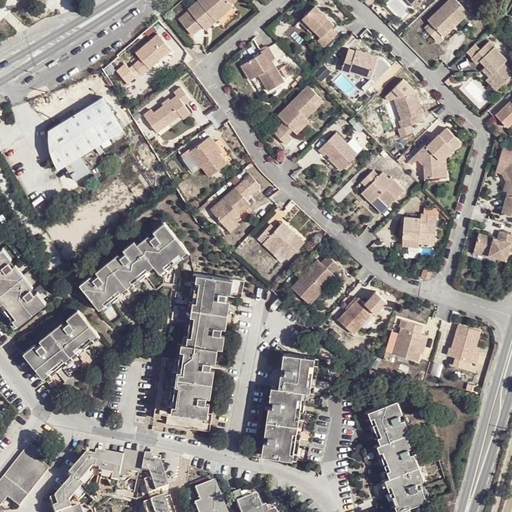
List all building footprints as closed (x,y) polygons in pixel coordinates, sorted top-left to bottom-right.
[(182,22),(188,29),(221,0),(196,0),(186,9),(187,11),(191,15),(182,22)] [(221,0),(188,29),(192,35),(203,26),(200,23),(210,14),(217,22),(232,9),(229,6),(236,0),(221,0)] [(411,0),(409,2),(417,10),(427,0),(411,0)] [(436,28),(431,33),(438,41),(443,36),(450,29),(454,33),(472,18),(456,0),(431,23),(436,28)] [(320,5),(307,16),(316,28),(330,18),(320,5)] [(179,18),(182,22),(191,15),(187,11),(179,18)] [(206,30),(217,22),(210,14),(200,23),(203,26),(206,30)] [(316,28),(307,16),(303,20),(312,30),(321,41),(318,44),(322,49),(337,37),(332,31),(337,26),(330,18),(316,28)] [(312,30),(303,20),(297,25),(307,35),(312,30)] [(450,29),(443,36),(446,40),(454,33),(450,29)] [(130,67),(136,74),(165,49),(158,39),(134,56),(138,61),(130,67)] [(284,82),(276,67),(271,69),(268,63),(272,60),(275,59),(269,48),(259,54),(261,58),(241,68),(250,85),(260,79),(268,91),(284,82)] [(165,49),(136,74),(139,78),(169,53),(165,49)] [(491,81),(499,89),(501,91),(511,80),(511,74),(506,68),(510,64),(497,50),(492,54),(487,49),(472,61),(477,67),(482,63),(490,73),(495,78),(491,81)] [(371,84),(380,60),(358,51),(356,55),(349,52),(341,73),(371,84)] [(271,69),(276,67),(272,60),(268,63),(271,69)] [(281,68),(286,77),(293,74),(289,63),(281,68)] [(486,76),(491,81),(495,78),(490,73),(486,76)] [(313,98),(320,91),(309,80),(278,112),(285,119),(291,125),(304,112),(307,114),(319,103),(313,98)] [(495,93),(499,89),(491,81),(487,85),(495,93)] [(164,119),(169,124),(184,113),(187,118),(194,113),(188,104),(193,100),(183,86),(177,90),(181,94),(172,101),(165,105),(157,111),(154,106),(150,110),(158,124),(164,119)] [(325,97),(320,91),(313,98),(319,103),(325,97)] [(417,115),(421,114),(415,94),(393,100),(398,118),(394,119),(397,129),(393,130),(395,139),(410,134),(408,126),(419,123),(417,115)] [(162,101),(165,105),(172,101),(168,96),(162,101)] [(47,131),(45,147),(59,171),(125,134),(105,99),(47,131)] [(508,131),(511,128),(511,127),(511,104),(504,111),(499,116),(497,118),(508,131)] [(156,125),(158,124),(150,110),(147,112),(156,125)] [(311,119),(307,114),(304,112),(291,125),(298,132),(311,119)] [(158,124),(161,129),(169,124),(164,119),(158,124)] [(298,132),(291,125),(285,119),(278,125),(291,139),(298,132)] [(285,145),(291,139),(278,125),(273,131),(285,145)] [(438,180),(438,175),(438,156),(442,157),(450,148),(453,152),(460,144),(447,130),(440,137),(439,135),(428,146),(426,145),(409,163),(412,166),(418,161),(426,168),(426,179),(438,180)] [(343,170),(359,156),(337,131),(318,149),(323,155),(327,152),(343,170)] [(226,164),(220,154),(212,144),(217,142),(213,137),(193,151),(210,174),(226,164)] [(212,144),(220,154),(224,151),(217,142),(212,144)] [(442,157),(448,157),(453,152),(450,148),(442,157)] [(511,151),(511,152),(503,152),(497,169),(506,172),(506,174),(511,182),(508,195),(503,206),(501,214),(511,217),(511,151)] [(438,156),(438,175),(448,176),(448,157),(442,157),(438,156)] [(499,192),(508,195),(511,182),(506,174),(506,172),(497,169),(494,180),(499,192)] [(405,190),(396,180),(390,187),(386,183),(389,180),(382,172),(377,176),(373,172),(361,182),(367,188),(365,190),(375,200),(381,195),(390,204),(405,190)] [(248,174),(236,186),(247,197),(259,185),(248,174)] [(390,187),(396,180),(393,176),(389,180),(386,183),(390,187)] [(232,220),(235,217),(250,202),(232,184),(215,201),(232,220)] [(375,200),(365,190),(361,194),(371,204),(375,200)] [(232,220),(215,201),(209,207),(227,225),(232,220)] [(418,238),(418,243),(434,244),(437,217),(427,216),(427,225),(419,224),(419,219),(404,218),(402,237),(418,238)] [(242,223),(235,217),(232,220),(238,228),(242,223)] [(238,228),(232,220),(227,225),(234,232),(238,228)] [(511,224),(503,222),(501,229),(511,232),(511,230),(511,224)] [(280,223),(275,228),(285,238),(290,233),(280,223)] [(277,250),(285,257),(288,260),(302,245),(290,233),(285,238),(275,228),(273,230),(269,226),(257,239),(273,255),(277,250)] [(165,281),(192,258),(169,231),(144,252),(142,249),(85,296),(105,320),(160,275),(165,281)] [(487,255),(486,260),(504,265),(509,249),(511,249),(511,238),(497,234),(495,243),(479,238),(474,252),(487,255)] [(418,238),(402,237),(402,246),(418,247),(418,238)] [(280,262),(285,257),(277,250),(273,255),(280,262)] [(485,262),(486,260),(487,255),(474,252),(473,258),(485,262)] [(324,257),(317,265),(329,275),(335,267),(324,257)] [(15,266),(9,260),(0,267),(0,312),(21,337),(49,314),(11,269),(15,266)] [(314,261),(289,287),(293,291),(306,304),(331,277),(317,265),(314,261)] [(423,278),(431,282),(435,273),(427,269),(423,278)] [(155,429),(210,437),(215,408),(208,408),(217,353),(220,353),(231,284),(195,279),(184,349),(180,348),(178,364),(166,362),(155,429)] [(293,291),(289,287),(287,289),(305,306),(306,304),(293,291)] [(371,319),(378,311),(366,300),(360,307),(354,302),(335,323),(349,337),(368,316),(371,319)] [(398,330),(404,332),(407,324),(397,320),(394,329),(398,330)] [(52,390),(107,345),(87,322),(33,367),(52,390)] [(413,357),(421,337),(418,336),(420,328),(407,324),(404,332),(398,330),(390,358),(413,365),(416,358),(413,357)] [(467,366),(475,347),(479,333),(459,327),(456,337),(461,338),(458,347),(453,345),(452,347),(449,346),(445,358),(467,366)] [(425,338),(421,337),(413,357),(416,358),(418,359),(425,338)] [(481,349),(475,347),(467,366),(474,368),(481,349)] [(260,460),(289,464),(301,393),(309,394),(314,360),(282,355),(277,388),(272,387),(260,460)] [(411,511),(410,508),(428,501),(403,438),(408,436),(394,403),(365,415),(385,466),(382,467),(386,480),(383,484),(393,511),(411,511)] [(49,469),(38,461),(41,456),(30,447),(0,485),(0,505),(4,503),(7,499),(18,508),(49,469)] [(150,494),(168,487),(159,457),(127,452),(126,458),(91,452),(71,474),(74,478),(57,496),(53,496),(57,511),(85,511),(83,505),(75,507),(73,501),(78,496),(83,500),(91,491),(88,487),(94,480),(89,475),(94,470),(100,471),(99,478),(110,480),(110,485),(118,486),(119,482),(126,483),(127,479),(143,482),(150,494)] [(222,511),(216,492),(213,485),(198,491),(200,495),(197,496),(200,503),(196,504),(198,511),(222,511)] [(278,511),(277,509),(269,511),(267,507),(263,508),(257,494),(243,501),(239,491),(232,494),(239,511),(278,511)] [(166,511),(160,497),(139,505),(142,511),(166,511)]
